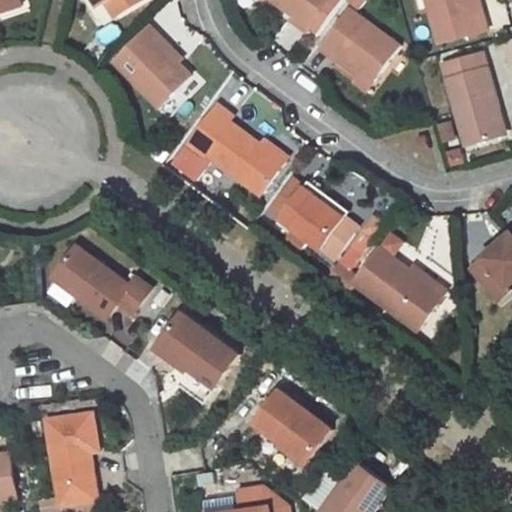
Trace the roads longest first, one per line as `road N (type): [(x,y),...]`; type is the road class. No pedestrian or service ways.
road 1 (residential): [(511,173),(446,187),(409,178),(243,51),(214,0)]
road 2 (residential): [(164,511),(152,414),(125,380),(62,330),(15,327),(0,342)]
